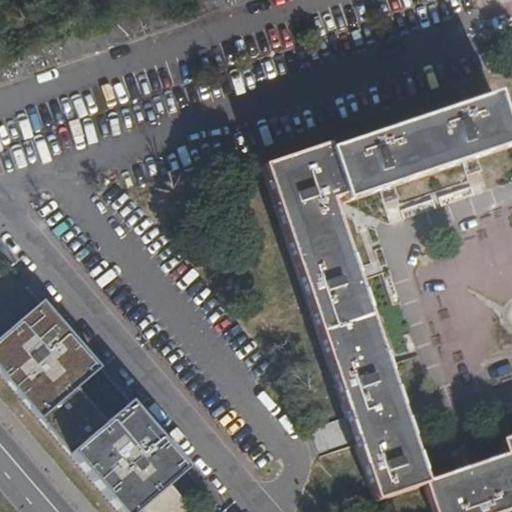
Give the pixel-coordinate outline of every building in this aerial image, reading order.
[(161,0),(0,54),(0,83),(248,0),(161,0)] [(373,502),(422,485),(327,204),(341,199),(342,204),(510,148),(493,99),(325,154),(324,149),(261,170),(373,502)] [(42,301),(0,337),(0,373),(40,421),(100,372),(42,301)] [(131,406),(71,455),(117,511),(142,511),(187,473),(131,406)] [(506,456),(422,485),(431,511),(503,511),(511,509),(511,438),(501,442),(506,456)]
